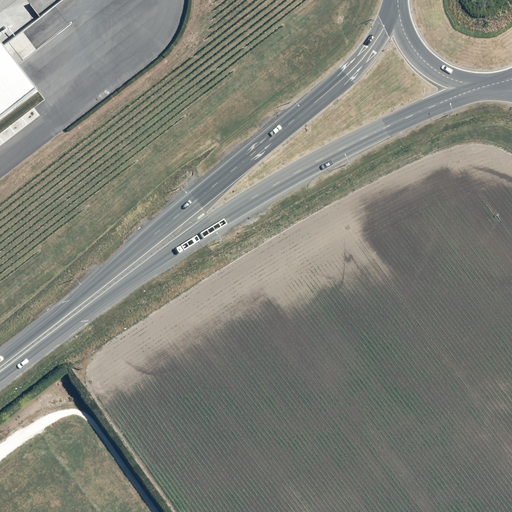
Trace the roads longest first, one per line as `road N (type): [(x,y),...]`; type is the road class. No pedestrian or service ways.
road 1 (trunk): [(486,84),(263,191),(90,304),(0,374)]
road 2 (trunk): [(0,361),(350,72),(396,4)]
road 3 (trunk): [(486,84),(453,79),(425,62),(405,36),(396,4)]
